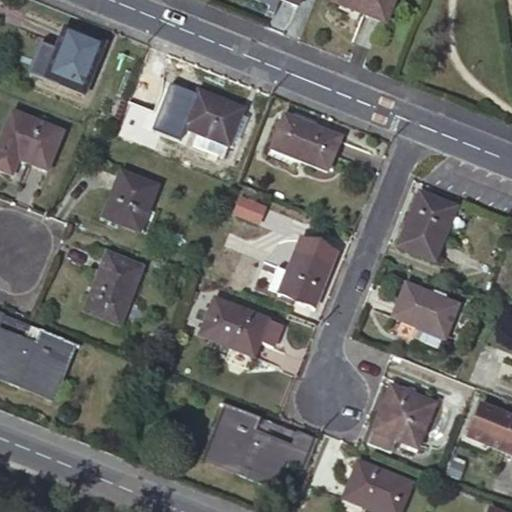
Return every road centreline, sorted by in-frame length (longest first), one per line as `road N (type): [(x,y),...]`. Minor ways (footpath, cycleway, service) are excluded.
road 1 (residential): [(112,0),(415,121)]
road 2 (residential): [(415,121),(329,344),(330,396)]
road 3 (unclassified): [(180,511),(0,439)]
